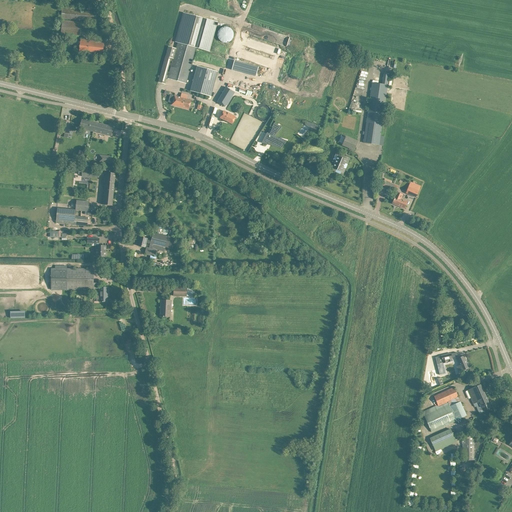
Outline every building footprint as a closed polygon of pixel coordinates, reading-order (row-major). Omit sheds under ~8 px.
[(62,9),(61,18),(95,21),(96,12),(62,9)] [(218,22),(203,18),(184,13),(175,48),(168,46),(158,82),(165,84),(166,78),(186,83),(195,47),(210,51),(218,22)] [(62,20),(61,34),(80,36),(81,22),(62,20)] [(218,34),(218,35),(218,36),(218,37),(218,38),(219,38),(219,39),(220,40),(221,41),(222,42),(223,42),(224,42),(225,42),(226,42),(227,42),(228,42),(229,42),(229,41),(230,41),(231,40),(232,39),(232,38),(233,38),(233,37),(233,36),(233,35),(233,34),(233,33),(233,32),(233,31),(232,31),(232,30),(232,29),(231,29),(230,28),(229,27),(228,27),(227,27),(226,27),(225,26),(225,27),(224,27),(223,27),(222,27),(221,28),(220,28),(220,29),(219,30),(218,31),(218,32),(218,33),(218,34)] [(80,39),(79,47),(79,52),(103,55),(104,42),(80,39)] [(234,60),(232,70),(241,72),(243,63),(234,60)] [(217,71),(197,66),(191,91),(210,96),(217,71)] [(367,117),(364,143),(383,146),(384,137),(380,136),(389,75),(384,74),(382,84),(372,83),(368,109),(368,112),(367,117)] [(226,87),(217,102),(225,107),(226,105),(227,106),(235,92),(226,87)] [(170,95),(168,102),(172,103),(172,105),(189,109),(192,100),(187,99),(186,99),(187,97),(187,95),(182,93),(180,97),(174,96),(170,95)] [(223,111),(220,118),(232,124),(236,117),(223,111)] [(80,128),(93,132),(94,127),(98,128),(99,123),(82,119),(81,124),(80,128)] [(63,120),(61,131),(68,132),(70,121),(63,120)] [(113,127),(99,123),(98,128),(94,127),(93,132),(111,136),(113,127)] [(267,132),(265,136),(273,140),(272,144),(280,147),(281,147),(284,144),(278,141),(279,139),(274,136),(281,127),(282,127),(274,123),(272,127),(272,128),(269,134),(267,132)] [(313,124),(309,128),(312,130),(311,132),(313,133),(318,126),(313,124)] [(354,151),(358,141),(346,136),(342,145),(354,151)] [(333,167),(337,169),(336,171),(340,173),(343,167),(345,168),(346,164),(344,163),(346,160),(336,156),(334,159),(336,160),(333,167)] [(78,169),(78,174),(82,175),(82,177),(92,178),(92,171),(78,169)] [(103,205),(112,206),(115,173),(106,172),(106,177),(104,177),(103,183),(105,183),(103,205)] [(384,180),(382,185),(397,191),(399,186),(384,180)] [(410,183),(406,193),(416,197),(420,187),(410,183)] [(395,196),(394,199),(392,203),(404,209),(408,202),(401,199),(402,195),(397,192),(395,196)] [(84,202),(76,201),(76,210),(84,211),(89,211),(89,202),(84,202)] [(57,207),(57,215),(56,223),(87,226),(88,218),(75,216),(75,209),(57,207)] [(138,246),(143,247),(145,247),(146,242),(150,243),(149,247),(158,249),(164,251),(168,236),(153,233),(151,240),(147,239),(140,237),(138,246)] [(96,257),(106,257),(106,245),(99,245),(99,244),(99,238),(87,238),(87,244),(92,244),(92,246),(96,246),(96,257)] [(145,248),(144,254),(154,256),(155,250),(145,248)] [(93,269),(88,269),(51,269),(51,290),(93,290),(93,288),(98,288),(98,283),(93,283),(93,269)] [(97,293),(97,302),(99,302),(102,302),(103,302),(106,302),(106,297),(106,294),(108,294),(108,287),(99,287),(99,293),(97,293)] [(173,287),(173,295),(186,295),(186,287),(173,287)] [(160,316),(165,316),(170,317),(170,307),(168,307),(169,300),(166,300),(161,300),(160,316)] [(451,354),(451,353),(441,355),(442,356),(443,361),(443,363),(453,361),(452,358),(458,356),(457,352),(451,354)] [(469,367),(464,356),(456,359),(459,365),(456,366),(459,372),(469,367)] [(454,370),(447,374),(450,379),(457,375),(454,370)] [(467,390),(474,405),(475,407),(476,407),(478,411),(482,409),(483,411),(491,408),(481,384),(467,390)] [(434,396),(438,406),(438,407),(448,403),(448,402),(458,397),(454,387),(434,396)] [(438,407),(424,413),(432,432),(456,421),(457,423),(463,420),(462,418),(467,416),(461,401),(450,406),(448,403),(438,407)] [(456,441),(450,428),(429,438),(435,450),(456,441)] [(463,448),(463,460),(477,460),(477,458),(474,458),(474,433),(463,433),(463,444),(462,444),(462,448),(463,448)]
